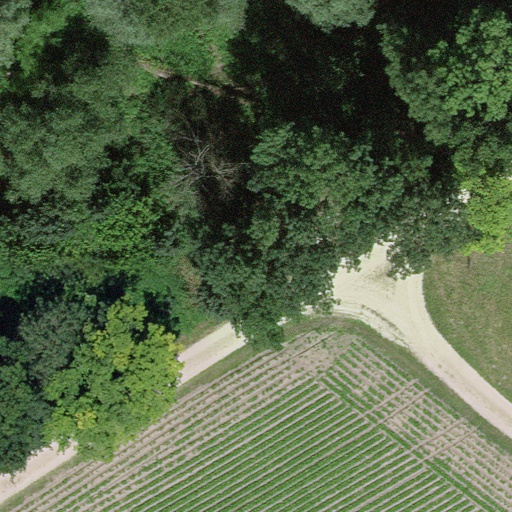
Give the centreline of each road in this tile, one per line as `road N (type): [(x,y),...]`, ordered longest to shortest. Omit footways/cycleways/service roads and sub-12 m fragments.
road 1 (track): [(511,172),(185,363),(0,486)]
road 2 (track): [(511,432),(409,320),(374,257)]
